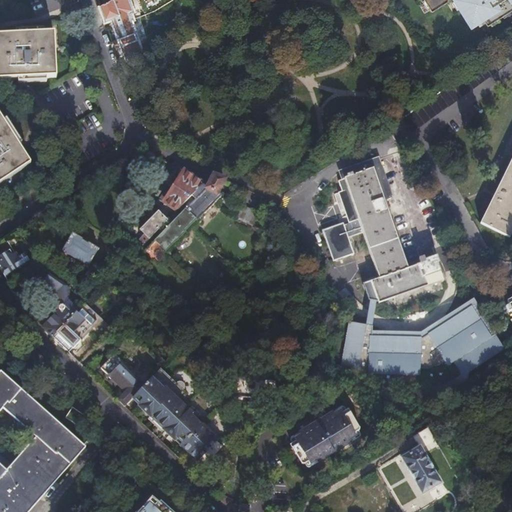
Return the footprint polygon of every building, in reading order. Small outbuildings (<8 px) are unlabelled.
[(131,13),(126,0),(112,0),(100,7),(106,23),(113,21),(120,40),(114,43),(116,49),(122,46),(126,57),(120,59),(122,66),(142,53),(128,24),(131,22),(128,14),(131,13)] [(511,0),(420,0),(419,1),(424,10),(427,8),(429,11),(445,1),(445,0),(451,0),(452,1),(449,3),(453,10),(456,8),(468,28),(474,24),(476,27),(482,23),(485,27),(488,25),(490,28),(499,23),(497,19),(500,18),(501,20),(511,13),(511,0)] [(54,36),(0,38),(0,82),(51,80),(56,80),(54,36)] [(511,40),(402,120),(411,133),(511,59),(511,40)] [(0,183),(28,166),(0,122),(0,183)] [(63,144),(54,150),(58,157),(67,151),(63,144)] [(345,172),(377,161),(368,157),(360,160),(344,170),(345,172)] [(342,225),(322,232),(333,263),(354,255),(348,239),(361,235),(378,283),(371,286),(377,303),(442,281),(436,265),(438,265),(436,258),(424,263),(423,259),(418,261),(418,262),(409,265),(410,267),(407,269),(383,202),(391,199),(377,160),(377,161),(345,172),(339,173),(342,182),(338,183),(341,193),(352,224),(348,225),(343,227),(342,225)] [(511,162),(482,225),(511,240),(511,236),(511,162)] [(191,197),(202,186),(183,174),(165,202),(178,210),(191,197)] [(206,189),(202,186),(191,197),(195,201),(153,243),(163,252),(173,242),(174,243),(183,234),(181,233),(193,222),(194,223),(219,197),(216,195),(223,181),(213,177),(206,189)] [(352,224),(341,193),(337,195),(348,225),(352,224)] [(238,206),(236,220),(262,229),(267,216),(238,206)] [(140,230),(149,239),(167,221),(158,212),(140,230)] [(64,253),(62,257),(84,270),(86,266),(88,267),(98,250),(72,235),(62,252),(64,253)] [(33,269),(31,265),(24,255),(18,258),(5,239),(0,241),(0,267),(3,271),(2,275),(8,284),(33,269)] [(42,329),(53,339),(65,327),(64,326),(77,313),(83,307),(73,298),(69,288),(65,287),(46,276),(39,289),(50,296),(49,298),(57,307),(56,308),(56,310),(56,311),(57,313),(42,329)] [(443,283),(442,281),(377,303),(371,286),(370,283),(362,286),(368,303),(369,303),(365,327),(371,328),(375,304),(377,304),(378,305),(443,283)] [(37,291),(49,298),(50,296),(39,289),(37,291)] [(357,370),(356,376),(384,383),(419,393),(425,394),(432,395),(438,395),(445,393),(453,391),(460,387),(467,382),(466,381),(467,374),(504,351),(473,302),(412,340),(372,334),(372,328),(348,324),(341,367),(357,370)] [(65,327),(53,339),(67,352),(71,348),(72,349),(81,340),(78,338),(90,325),(77,313),(64,326),(65,327)] [(123,406),(130,399),(138,407),(149,417),(147,420),(160,433),(163,430),(196,461),(217,438),(196,419),(200,415),(182,398),(187,393),(183,389),(184,386),(183,383),(183,382),(180,381),(177,380),(175,381),(165,372),(167,369),(162,364),(141,386),(114,360),(109,359),(100,369),(109,378),(106,381),(113,388),(115,385),(119,388),(112,395),(123,406)] [(279,393),(281,378),(277,377),(243,373),(239,373),(238,383),(235,383),(235,382),(233,391),(236,391),(234,401),(250,403),(251,393),(252,389),(279,393)] [(30,511),(85,449),(0,374),(0,511),(30,511)] [(295,441),(292,443),(292,444),(291,446),(302,464),(305,465),(308,463),(310,465),(317,462),(318,464),(353,444),(351,441),(358,437),(356,435),(360,432),(360,429),(350,412),(346,411),(343,413),(342,411),(336,415),(334,412),(328,416),(325,412),(297,429),(299,433),(300,435),(294,439),(295,441)] [(361,435),(360,432),(356,435),(358,437),(351,441),(353,444),(361,439),(361,435)] [(291,441),(292,443),(295,441),(294,439),(300,435),(299,433),(291,437),(291,441)] [(423,450),(403,461),(425,496),(444,485),(423,450)]
